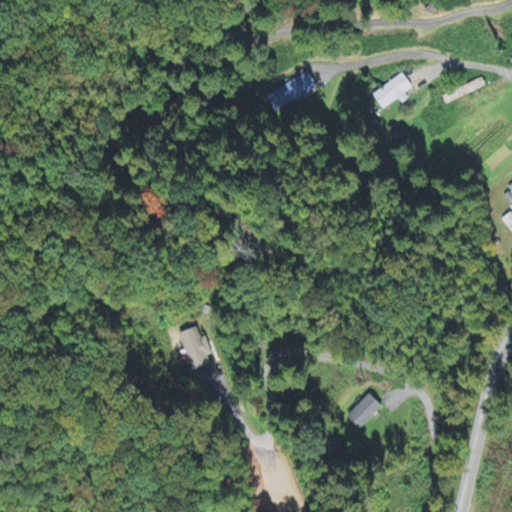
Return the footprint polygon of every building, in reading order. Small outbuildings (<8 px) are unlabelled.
[(264,97),(273,114),(316,91),(307,74),(264,97)] [(405,96),(413,90),(401,75),(371,98),(382,113),(398,101),(402,106),(409,101),(405,96)] [(500,221),(511,235),(511,217),(509,214),(500,221)] [(211,356),(207,338),(201,339),(199,329),(179,333),(188,373),(210,368),(208,357),(211,356)] [(345,417),(357,431),(380,410),(367,397),(345,417)]
